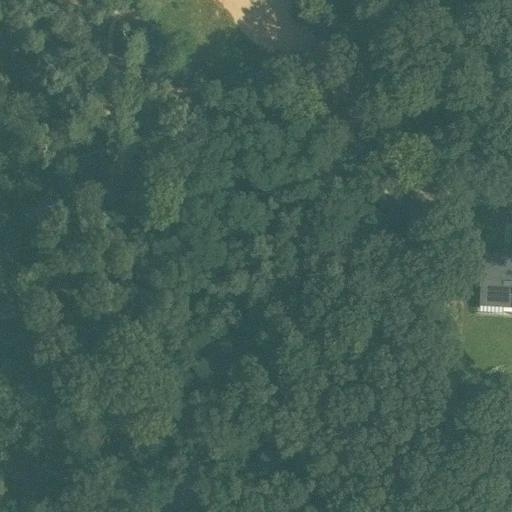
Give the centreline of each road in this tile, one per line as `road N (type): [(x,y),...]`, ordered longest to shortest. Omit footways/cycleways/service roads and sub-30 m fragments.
road 1 (track): [(77,511),(0,277)]
road 2 (unclassified): [(320,371),(231,463),(156,511)]
road 3 (unclassified): [(320,371),(354,302),(391,188)]
road 4 (unclassified): [(391,188),(407,75),(432,0)]
road 5 (track): [(401,109),(341,50),(312,0)]
road 6 (residential): [(391,188),(511,193)]
